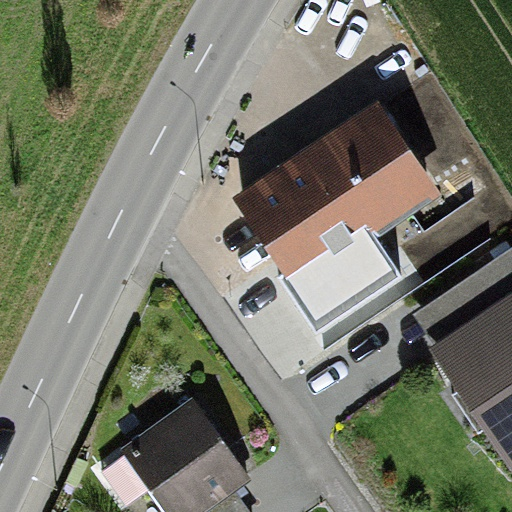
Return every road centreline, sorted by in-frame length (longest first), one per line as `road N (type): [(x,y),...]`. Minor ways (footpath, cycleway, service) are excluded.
road 1 (residential): [(130,194),(356,511)]
road 2 (primary): [(130,194),(0,469)]
road 3 (primary): [(237,0),(130,194)]
